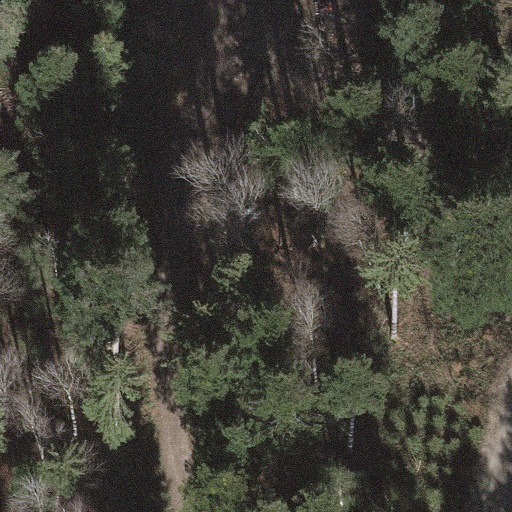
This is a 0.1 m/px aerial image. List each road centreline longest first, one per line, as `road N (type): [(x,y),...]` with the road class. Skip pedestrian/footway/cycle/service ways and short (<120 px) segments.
road 1 (track): [(205,511),(165,296),(176,195),(227,69),(259,28),(304,9),(397,1),(511,6)]
road 2 (track): [(511,199),(253,34),(227,0)]
